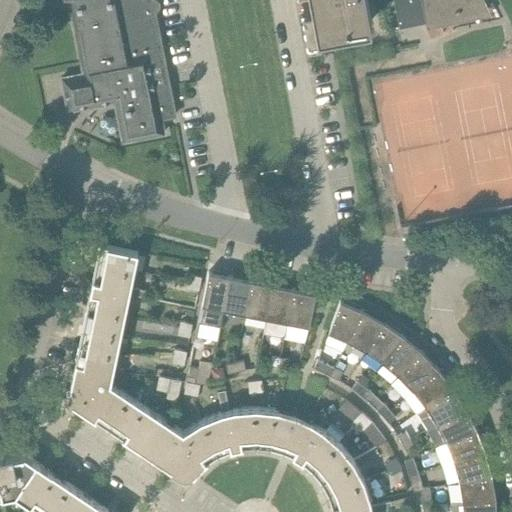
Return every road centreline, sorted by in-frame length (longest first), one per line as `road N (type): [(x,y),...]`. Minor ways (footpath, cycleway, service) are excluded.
road 1 (residential): [(284,0),(330,249)]
road 2 (residential): [(34,417),(74,175)]
road 3 (residential): [(225,227),(229,185),(192,0)]
road 4 (residential): [(511,435),(444,324),(452,265)]
road 5 (residential): [(180,511),(34,417)]
road 6 (residential): [(74,175),(225,227)]
road 7 (residential): [(330,249),(452,265)]
